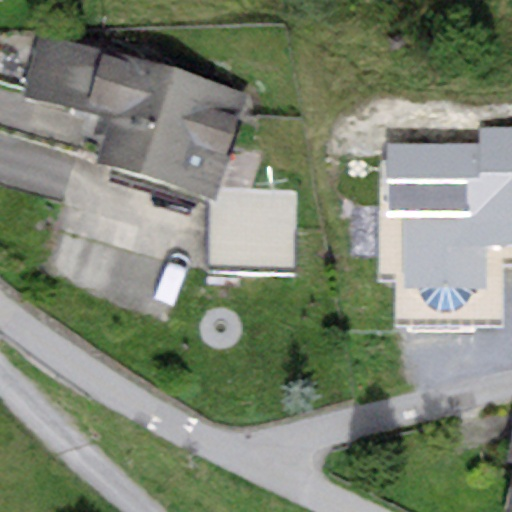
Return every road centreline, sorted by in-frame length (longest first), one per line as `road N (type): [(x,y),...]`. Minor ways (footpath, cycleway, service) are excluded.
road 1 (residential): [(0,313),(73,369),(245,468)]
road 2 (residential): [(245,468),(511,413)]
road 3 (track): [(0,378),(138,511)]
